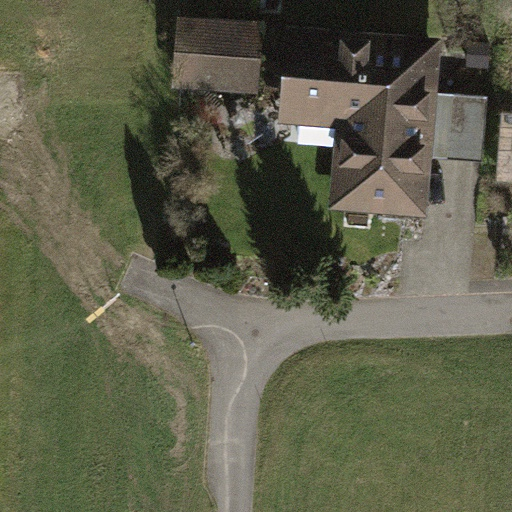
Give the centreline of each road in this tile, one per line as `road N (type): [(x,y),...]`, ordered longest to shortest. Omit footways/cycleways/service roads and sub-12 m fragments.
road 1 (residential): [(511,310),(235,332)]
road 2 (residential): [(235,332),(228,511)]
